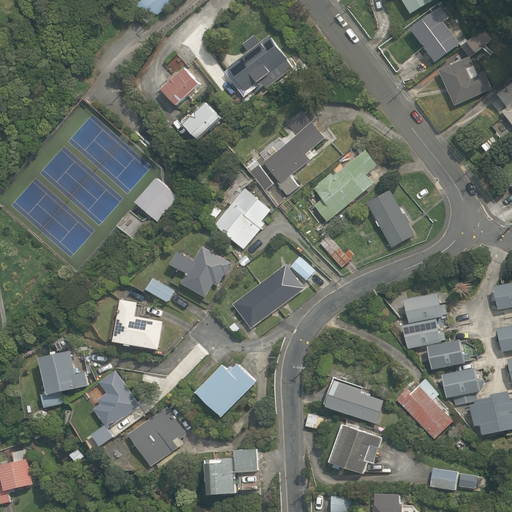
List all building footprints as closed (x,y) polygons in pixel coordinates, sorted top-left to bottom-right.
[(158,15),(176,1),(172,0),(143,0),(136,6),(158,15)] [(403,0),(412,14),(435,1),(434,0),(403,0)] [(441,6),(411,29),(437,62),(461,44),(444,22),(450,17),(441,6)] [(214,41),(197,26),(182,42),(198,58),(214,41)] [(463,47),(472,57),(492,40),(484,30),(463,47)] [(265,86),(267,89),(294,69),(291,65),(292,64),(271,36),(262,43),(256,36),(244,45),(250,52),(230,67),(231,68),(226,72),(246,98),(261,86),(262,88),(265,86)] [(185,66),(178,57),(166,66),(173,76),(185,66)] [(472,57),(440,70),(456,106),(494,89),(486,72),(479,74),(472,57)] [(178,106),(202,84),(187,68),(180,74),(178,72),(174,76),(176,78),(164,90),(178,106)] [(508,107),(503,111),(511,122),(511,84),(498,95),(508,107)] [(200,140),(223,119),(208,103),(194,116),(192,114),(183,122),(185,124),(185,125),(200,140)] [(298,136),(265,162),(281,182),(279,183),(289,196),(300,187),(294,179),(296,177),(294,175),(312,160),(308,155),(328,138),(315,122),(313,123),(303,111),(288,123),(298,136)] [(511,136),(511,133),(501,120),(492,127),(504,143),(511,136)] [(329,222),(376,184),(369,175),(381,166),(368,150),(334,176),(333,173),(314,188),(324,199),(316,206),(329,222)] [(275,184),(261,166),(252,172),(266,191),(275,184)] [(182,198),(164,182),(160,178),(138,203),(142,206),(152,215),(154,217),(160,222),(182,198)] [(245,249),(267,224),(264,221),(273,210),(247,188),(216,225),(245,249)] [(381,227),(393,249),(418,235),(393,190),(369,203),(378,221),(377,221),(380,227),(381,227)] [(223,210),(216,205),(209,215),(216,220),(223,210)] [(154,217),(152,215),(144,221),(134,211),(132,210),(119,226),(134,240),(148,224),(154,217)] [(330,236),(321,244),(343,268),(352,260),(351,259),(355,255),(350,250),(347,254),(330,236)] [(228,276),(235,264),(204,246),(195,261),(179,252),(172,264),(189,273),(183,283),(207,298),(215,284),(219,286),(226,275),(228,276)] [(252,261),(248,255),(240,260),(245,266),(252,261)] [(301,256),(292,266),(308,281),(317,271),(301,256)] [(307,289),(288,264),(234,304),(253,329),(307,289)] [(176,290),(155,277),(148,289),(169,302),(176,290)] [(511,282),(495,286),(500,309),(511,307),(511,282)] [(411,322),(445,316),(445,314),(449,314),(447,304),(443,304),(441,292),(407,298),(411,322)] [(141,301),(123,299),(115,341),(127,343),(126,345),(132,346),(132,344),(160,349),(165,320),(138,315),(141,301)] [(439,318),(405,325),(410,348),(444,341),(444,340),(448,339),(446,332),(442,333),(439,318)] [(511,349),(511,325),(500,327),(504,351),(511,349)] [(466,353),(463,338),(430,345),(434,369),(468,362),(468,361),(472,360),(470,353),(466,353)] [(78,374),(72,349),(57,353),(57,351),(52,352),(52,354),(42,356),(50,393),(43,394),(46,408),(65,404),(63,391),(90,385),(87,372),(78,374)] [(223,417),(257,382),(239,363),(234,368),(231,365),(228,368),(224,364),(197,391),(223,417)] [(479,399),(477,391),(483,390),(482,388),(486,383),(485,379),(481,380),(478,367),(444,373),(449,397),(454,396),(456,405),(478,400),(478,399),(479,399)] [(142,405),(117,370),(101,381),(108,392),(99,399),(102,403),(95,408),(107,424),(93,434),(101,446),(115,436),(109,428),(142,405)] [(409,387),(398,398),(436,439),(456,420),(436,399),(441,394),(427,378),(413,392),(409,387)] [(365,389),(339,379),(329,405),(378,424),(387,399),(364,391),(365,389)] [(511,428),(511,390),(494,393),(495,396),(479,399),(478,399),(478,400),(479,403),(472,404),(476,425),(483,424),(485,434),(511,428)] [(188,433),(170,406),(130,434),(152,466),(185,443),(182,439),(188,433)] [(326,417),(310,413),(307,426),(323,430),(326,417)] [(375,463),(384,437),(344,423),(331,461),(336,462),(334,467),(340,469),(342,465),(365,473),(369,461),(375,463)] [(227,457),(209,458),(212,492),(238,492),(238,483),(241,483),(241,489),(260,488),(258,448),(238,448),(239,458),(236,458),(236,456),(227,456),(227,457)] [(37,483),(31,457),(29,458),(27,449),(14,452),(16,460),(1,463),(4,476),(0,477),(0,500),(1,504),(13,501),(10,489),(37,483)] [(432,485),(432,486),(457,490),(460,471),(434,467),(434,469),(432,469),(430,484),(432,485)] [(403,511),(404,503),(402,503),(402,493),(377,492),(376,502),(375,502),(375,511),(403,511)] [(351,511),(352,495),(333,495),(332,511),(351,511)]
